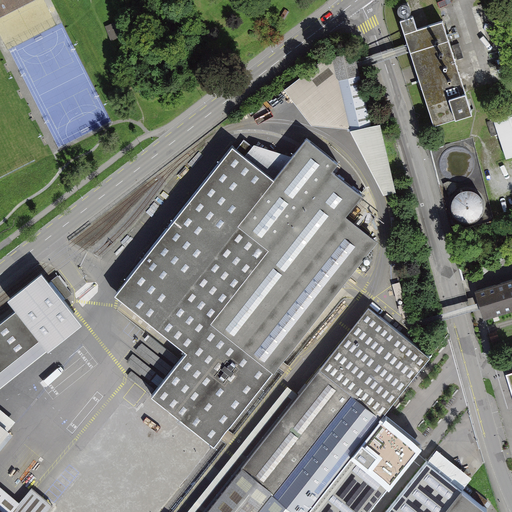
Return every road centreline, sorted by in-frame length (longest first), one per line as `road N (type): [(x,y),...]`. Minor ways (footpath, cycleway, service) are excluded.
road 1 (residential): [(361,0),(511,499)]
road 2 (secondary): [(0,275),(358,0)]
